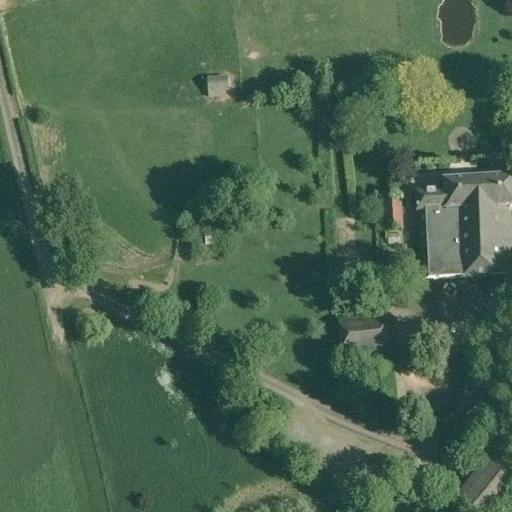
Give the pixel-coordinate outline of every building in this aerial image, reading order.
[(324,74),(299,75),(300,91),(325,89),(324,74)] [(511,182),(511,177),(443,182),(444,192),(414,194),(416,213),(417,213),(422,281),(489,277),(490,297),(508,296),(507,276),(511,275),(511,255),(509,212),(511,211),(511,182)] [(381,195),(382,214),(382,230),(383,233),(403,231),(400,195),(381,195)] [(382,214),(374,215),(375,230),(382,230),(382,214)] [(338,317),(342,366),(392,360),(386,312),(338,317)] [(365,367),(369,415),(398,412),(392,364),(365,367)] [(458,425),(500,435),(510,387),(468,377),(458,425)] [(456,498),(472,511),(498,511),(511,494),(511,465),(493,450),(456,498)]
